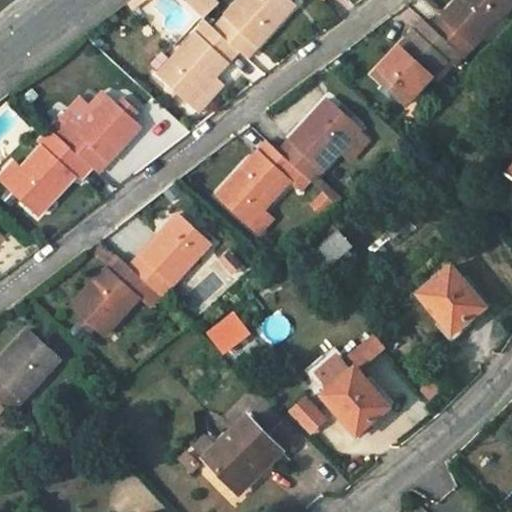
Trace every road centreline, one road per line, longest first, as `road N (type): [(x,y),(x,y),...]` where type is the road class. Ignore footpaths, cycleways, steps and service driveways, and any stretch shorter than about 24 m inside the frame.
road 1 (residential): [(0,300),(389,0)]
road 2 (unclassified): [(511,365),(347,511)]
